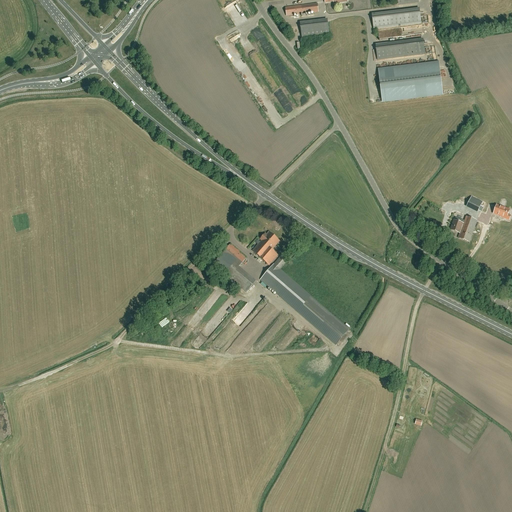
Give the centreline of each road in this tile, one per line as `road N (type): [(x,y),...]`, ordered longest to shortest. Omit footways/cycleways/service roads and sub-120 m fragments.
road 1 (track): [(425,290),(365,509)]
road 2 (primary): [(425,290),(266,194)]
road 3 (primary): [(94,62),(159,126),(239,176)]
road 4 (primary): [(239,176),(109,50)]
road 5 (unclassified): [(441,261),(396,224),(339,123)]
road 6 (track): [(228,232),(115,341)]
road 7 (unclassified): [(339,123),(255,0)]
